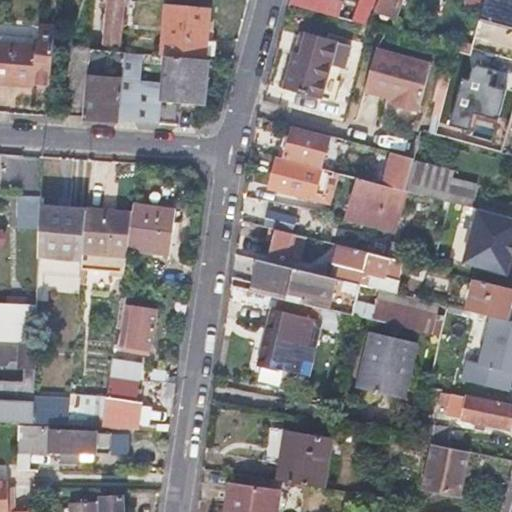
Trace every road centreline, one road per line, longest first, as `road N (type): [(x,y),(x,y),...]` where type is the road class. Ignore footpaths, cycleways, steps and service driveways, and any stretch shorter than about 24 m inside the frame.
road 1 (residential): [(229,149),(177,511)]
road 2 (residential): [(0,134),(229,149)]
road 3 (residential): [(270,0),(229,149)]
